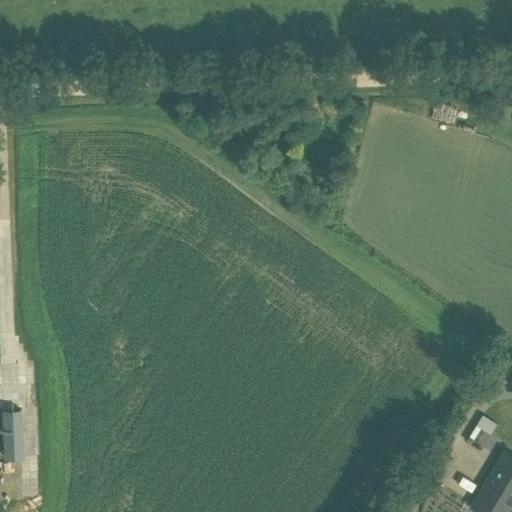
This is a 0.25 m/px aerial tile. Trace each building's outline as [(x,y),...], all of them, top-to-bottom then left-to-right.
[(15,329),(6,329),(4,240),(0,240),(0,351),(16,351),(15,329)] [(0,446),(17,446),(14,396),(0,396),(0,446)] [(483,415),(477,425),(491,434),(497,424),(483,415)] [(465,426),(457,444),(467,448),(475,430),(465,426)] [(479,498),(475,506),(485,511),(511,511),(511,457),(506,454),(479,498)]
